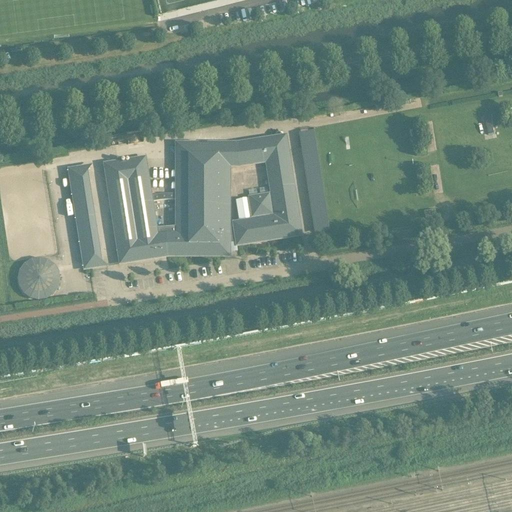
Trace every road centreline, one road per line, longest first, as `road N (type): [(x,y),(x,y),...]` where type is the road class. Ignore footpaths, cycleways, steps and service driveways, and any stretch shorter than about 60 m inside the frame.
road 1 (motorway): [(511,324),(0,420)]
road 2 (motorway): [(0,455),(511,364)]
road 3 (unclassified): [(110,300),(511,229)]
